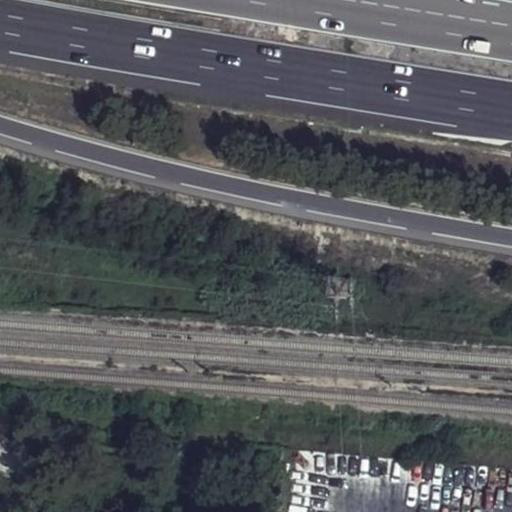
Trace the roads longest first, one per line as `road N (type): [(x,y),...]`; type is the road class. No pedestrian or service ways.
road 1 (motorway): [(0,123),(141,167),(511,235)]
road 2 (motorway): [(0,17),(511,104)]
road 3 (motorway): [(511,35),(296,0)]
road 4 (motorway): [(511,26),(392,0)]
